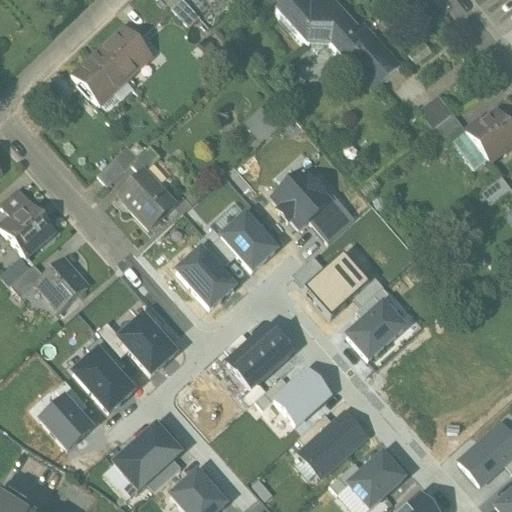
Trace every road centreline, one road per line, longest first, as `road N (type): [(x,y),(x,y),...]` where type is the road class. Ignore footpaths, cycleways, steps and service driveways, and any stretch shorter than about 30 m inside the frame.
road 1 (residential): [(0,123),(206,346)]
road 2 (residential): [(268,293),(457,511)]
road 3 (residential): [(109,0),(0,106)]
road 4 (residential): [(152,399),(245,501)]
